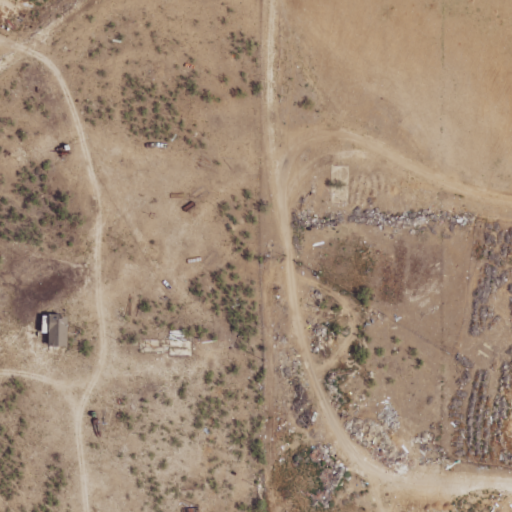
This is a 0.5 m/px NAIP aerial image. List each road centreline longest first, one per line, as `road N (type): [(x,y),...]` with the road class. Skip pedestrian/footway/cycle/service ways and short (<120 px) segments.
road 1 (residential): [(394,511),(393,490),(246,230),(252,0)]
road 2 (track): [(114,368),(109,154),(69,67),(0,17)]
